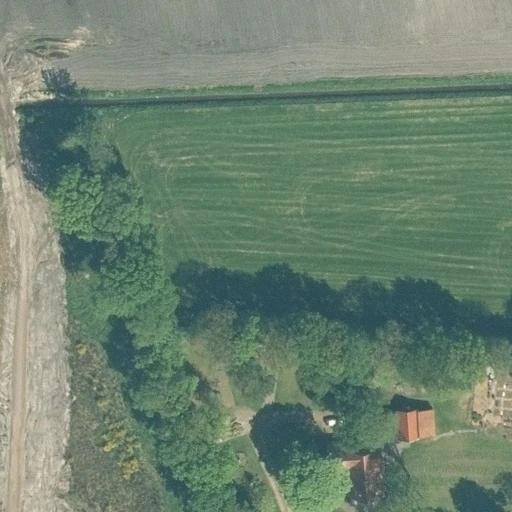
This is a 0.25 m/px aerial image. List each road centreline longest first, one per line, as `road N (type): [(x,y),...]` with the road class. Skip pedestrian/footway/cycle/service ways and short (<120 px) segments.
road 1 (track): [(0,98),(23,270),(3,511)]
road 2 (track): [(292,511),(245,401)]
